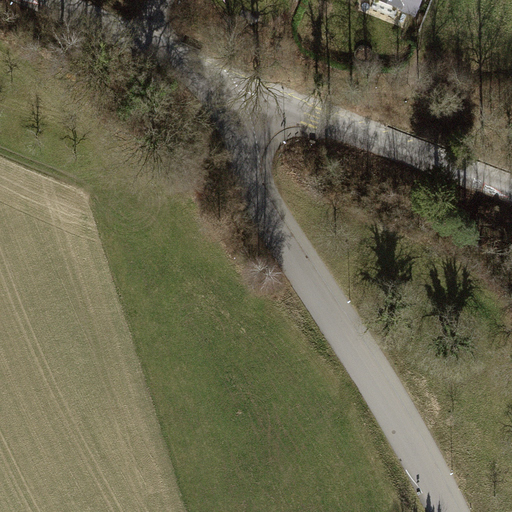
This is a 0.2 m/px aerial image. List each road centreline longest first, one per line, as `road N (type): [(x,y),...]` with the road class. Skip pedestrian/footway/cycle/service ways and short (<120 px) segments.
road 1 (residential): [(219,87),(258,200),(398,420),(446,511)]
road 2 (residential): [(511,193),(219,87)]
